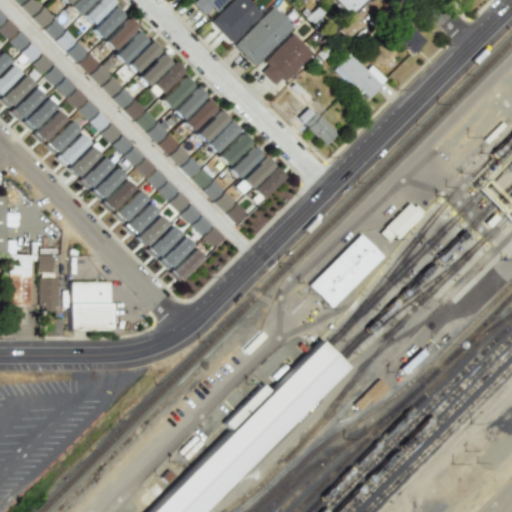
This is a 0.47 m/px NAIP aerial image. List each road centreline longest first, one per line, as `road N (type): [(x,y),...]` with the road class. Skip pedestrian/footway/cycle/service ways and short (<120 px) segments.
road 1 (tertiary): [(511,7),(184,331),(140,353),(0,356)]
road 2 (residential): [(184,331),(0,137)]
road 3 (residential): [(329,188),(144,0)]
